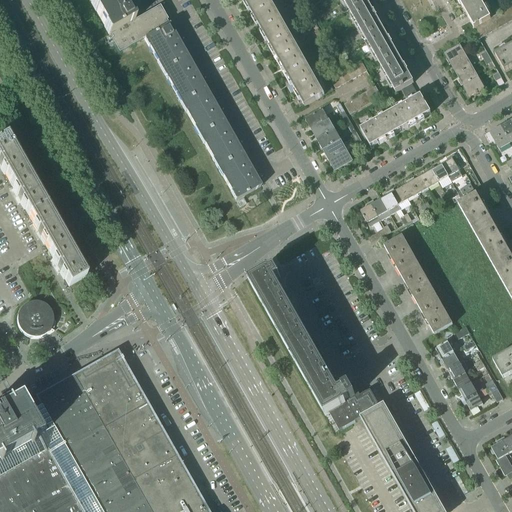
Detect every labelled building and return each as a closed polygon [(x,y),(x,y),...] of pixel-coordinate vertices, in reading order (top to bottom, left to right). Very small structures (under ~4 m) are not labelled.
[(144,40),(176,96),(235,201),(235,202),(254,191),(256,189),(256,190),(260,187),(258,185),(259,184),(257,181),(257,180),(256,180),(177,40),(172,32),(173,32),(171,28),(170,28),(168,25),(167,26),(165,22),(167,21),(159,7),(134,22),(132,19),(133,19),(130,15),(121,0),(88,0),(108,35),(109,36),(108,36),(109,36),(110,36),(112,39),(110,40),(118,54),(144,40)] [(271,49),(271,48),(274,54),(275,56),(279,62),(279,63),(282,68),(282,69),(283,70),(283,71),(284,71),(287,77),(287,78),(288,78),(291,83),(290,83),(291,84),(292,85),(292,86),(296,92),(295,92),(296,93),(299,98),(300,100),(300,101),(301,101),(304,107),(304,108),(322,98),(266,0),(243,0),(245,3),(245,4),(246,4),(250,11),(249,11),(250,12),(254,18),(253,18),(254,19),(254,18),(258,26),(262,32),(262,33),(262,34),(263,34),(266,39),(265,39),(266,39),(267,41),(266,41),(267,42),(271,48),(270,48),(271,49)] [(342,0),(396,94),(401,91),(411,85),(413,84),(413,83),(407,73),(408,72),(407,72),(405,68),(405,67),(404,67),(398,57),(397,56),(391,46),(392,45),(389,41),(390,41),(389,40),(388,40),(382,30),(383,30),(382,29),(376,19),(377,18),(374,14),(374,13),(373,14),(367,3),(367,2),(366,2),(365,0),(342,0)] [(474,29),(475,29),(480,26),(485,23),(491,20),(490,19),(479,0),(455,0),(459,6),(461,6),(474,29)] [(506,11),(501,14),(507,25),(511,22),(506,11)] [(501,14),(495,17),(502,28),(507,25),(501,14)] [(490,19),(491,20),(497,31),(502,28),(495,17),(490,19)] [(497,31),(491,20),(485,23),(491,34),(497,31)] [(485,23),(480,26),(486,36),(491,34),(485,23)] [(475,29),(477,31),(481,39),(486,36),(480,26),(475,29)] [(469,36),(472,40),(477,37),(479,41),(481,39),(477,31),(469,36)] [(477,37),(472,40),(475,46),(480,43),(479,41),(477,37)] [(511,46),(495,57),(504,73),(511,68),(511,46)] [(445,55),(451,66),(465,58),(459,47),(445,55)] [(313,53),(316,60),(322,57),(318,50),(313,53)] [(481,57),(484,62),(489,59),(486,54),(481,57)] [(451,66),(457,77),(471,68),(465,58),(451,66)] [(489,59),(484,62),(486,67),(492,64),(489,59)] [(361,62),(356,65),(361,76),(367,73),(361,62)] [(356,65),(350,68),(356,79),(361,76),(356,65)] [(350,68),(345,71),(351,82),(356,79),(350,68)] [(457,77),(463,87),(477,79),(471,68),(457,77)] [(345,71),(340,74),(346,85),(351,82),(345,71)] [(340,74),(335,77),(341,87),(346,85),(340,74)] [(492,77),(495,83),(501,80),(498,74),(492,77)] [(341,87),(335,77),(329,80),(335,90),(341,87)] [(477,79),(463,87),(469,98),(475,94),(475,95),(477,93),(483,89),(477,79)] [(401,91),(404,95),(414,89),(411,85),(401,91)] [(375,88),(370,91),(376,101),(381,98),(375,88)] [(404,95),(406,99),(416,94),(414,89),(404,95)] [(370,91),(365,94),(371,104),(376,101),(370,91)] [(365,94),(360,97),(365,107),(371,104),(365,94)] [(406,99),(409,104),(419,98),(416,94),(406,99)] [(360,97),(354,100),(360,110),(365,107),(360,97)] [(421,97),(419,98),(409,104),(360,131),(370,149),(371,149),(371,148),(377,145),(378,145),(378,144),(383,142),(388,139),(393,136),(394,136),(400,132),(401,132),(407,128),(408,128),(413,125),(418,122),(423,119),(424,119),(423,119),(430,115),(421,97)] [(354,100),(349,103),(355,113),(360,110),(354,100)] [(355,113),(349,103),(344,106),(350,116),(355,113)] [(336,115),(340,113),(345,123),(349,121),(340,105),(332,109),(336,115)] [(311,132),(329,122),(323,111),(305,121),(311,131),(311,132)] [(317,142),(335,132),(332,127),(329,122),(311,132),(317,142)] [(511,123),(501,128),(510,144),(511,143),(511,123),(511,122),(511,123)] [(332,127),(335,132),(341,129),(338,123),(332,127)] [(355,132),(350,124),(347,126),(351,134),(355,132)] [(510,144),(501,128),(500,128),(500,129),(494,132),(490,134),(499,151),(510,144)] [(323,153),(341,143),(335,132),(317,142),(323,152),(323,153)] [(360,142),(356,134),(352,136),(357,144),(360,142)] [(40,239),(48,252),(52,260),(48,262),(56,276),(60,274),(68,288),(85,278),(6,138),(0,141),(0,169),(1,169),(13,190),(9,192),(17,206),(21,204),(32,225),(29,227),(37,241),(40,239)] [(329,163),(347,153),(341,143),(323,153),(329,163),(328,163),(329,163)] [(362,144),(356,147),(362,158),(368,155),(362,144)] [(347,153),(329,163),(335,173),(334,173),(335,174),(353,164),(347,153)] [(448,179),(451,184),(462,178),(459,172),(456,167),(459,166),(454,156),(446,160),(447,160),(448,162),(441,166),(448,179)] [(433,167),(429,169),(438,184),(448,179),(441,166),(435,170),(434,168),(433,167)] [(428,174),(421,178),(428,190),(438,184),(429,169),(426,171),(426,172),(427,172),(428,174)] [(413,179),(409,181),(418,196),(428,190),(421,178),(415,181),(413,179),(414,179),(413,179)] [(408,185),(401,189),(408,201),(418,196),(409,181),(406,183),(408,185)] [(464,196),(472,192),(473,191),(473,190),(471,186),(470,185),(469,185),(461,190),(460,190),(460,191),(460,192),(462,196),(463,196),(463,197),(464,197),(464,196)] [(393,190),(389,192),(397,207),(408,201),(401,189),(394,193),(393,191),(393,190)] [(381,201),(388,213),(390,217),(400,211),(397,207),(389,192),(386,194),(386,195),(387,197),(381,201)] [(511,258),(476,195),(458,206),(511,301),(511,258)] [(236,203),(239,209),(245,205),(242,200),(236,203)] [(390,217),(388,213),(381,201),(374,204),(373,202),(373,201),(369,204),(377,219),(380,223),(390,217)] [(380,223),(377,219),(369,204),(366,206),(367,208),(360,212),(363,217),(362,217),(364,219),(369,229),(380,223)] [(387,236),(384,229),(380,231),(381,232),(368,240),(371,245),(387,236)] [(384,248),(434,337),(452,326),(402,238),(384,248)] [(339,432),(340,432),(343,430),(351,426),(355,424),(355,423),(361,420),(412,511),(445,511),(432,485),(430,482),(429,483),(425,478),(384,405),(379,408),(370,392),(356,400),(355,398),(349,387),(339,392),(274,279),(279,277),(275,270),(270,272),(269,271),(248,283),(279,336),(282,342),(297,370),(325,417),(329,415),(339,432)] [(28,338),(30,338),(32,338),(34,339),(35,339),(37,339),(39,338),(40,338),(42,337),(45,336),(46,335),(47,333),(48,332),(50,330),(51,328),(52,327),(52,325),(52,323),(52,322),(52,320),(52,318),(52,317),(52,315),(51,313),(50,312),(49,311),(48,309),(47,308),(46,307),(44,306),(43,305),(41,304),(40,304),(38,303),(36,303),(35,303),(33,303),(31,303),(30,304),(28,304),(27,305),(25,306),(24,307),(22,308),(21,309),(20,310),(19,312),(18,313),(18,315),(17,316),(17,318),(17,320),(17,321),(17,323),(17,325),(17,326),(18,328),(19,330),(20,331),(21,332),(22,334),(23,335),(25,336),(26,336),(27,337),(28,338)] [(454,336),(457,342),(469,335),(466,329),(454,336)] [(437,359),(439,363),(457,352),(452,343),(451,343),(450,343),(435,351),(439,358),(437,359)] [(474,343),(464,348),(466,352),(476,347),(474,343)] [(511,374),(511,350),(492,362),(503,380),(511,374)] [(0,511),(207,511),(205,508),(202,502),(194,489),(189,479),(188,478),(186,474),(185,473),(180,464),(177,459),(176,456),(170,447),(165,438),(163,433),(157,422),(155,420),(150,411),(148,407),(145,402),(141,394),(138,390),(137,388),(136,385),(133,381),(121,360),(117,352),(107,357),(105,358),(99,362),(96,363),(94,365),(90,367),(88,368),(86,369),(79,373),(80,375),(79,376),(75,378),(74,376),(58,385),(51,389),(35,398),(29,402),(22,405),(19,400),(0,410),(0,511)] [(443,365),(447,371),(463,362),(457,352),(439,363),(441,367),(441,366),(443,365)] [(448,380),(450,384),(465,375),(469,373),(463,362),(447,371),(451,378),(449,380),(448,380)] [(455,385),(459,392),(471,385),(465,375),(450,384),(452,387),(453,387),(455,385)] [(460,400),(462,404),(477,395),(471,385),(459,392),(462,399),(460,400)] [(494,385),(487,389),(489,393),(490,392),(497,404),(503,401),(494,385)] [(414,395),(422,409),(427,406),(420,392),(414,395)] [(477,395),(462,404),(464,407),(466,406),(470,413),(483,406),(477,395)] [(431,425),(439,439),(444,436),(437,422),(431,425)] [(504,438),(499,441),(508,455),(511,453),(511,438),(511,437),(505,441),(504,439),(504,438)] [(508,455),(499,441),(496,442),(497,443),(498,445),(491,449),(492,450),(490,451),(493,456),(494,455),(497,461),(496,462),(505,478),(506,477),(509,482),(511,480),(511,467),(505,457),(508,455)] [(445,450),(453,464),(459,461),(451,447),(445,450)]
